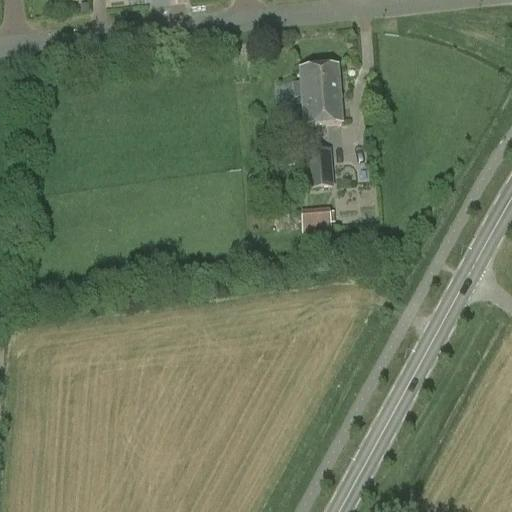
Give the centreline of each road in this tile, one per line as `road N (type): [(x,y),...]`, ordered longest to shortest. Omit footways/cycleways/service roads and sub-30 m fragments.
road 1 (tertiary): [(343,511),(468,279)]
road 2 (residential): [(17,48),(247,22)]
road 3 (residential): [(247,22),(472,0)]
